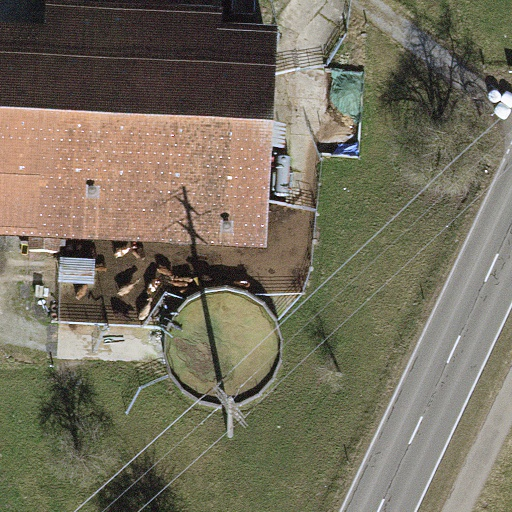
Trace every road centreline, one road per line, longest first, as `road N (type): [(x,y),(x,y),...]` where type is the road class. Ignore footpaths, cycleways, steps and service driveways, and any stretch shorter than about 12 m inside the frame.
road 1 (secondary): [(380,511),(511,227)]
road 2 (track): [(359,0),(511,120)]
